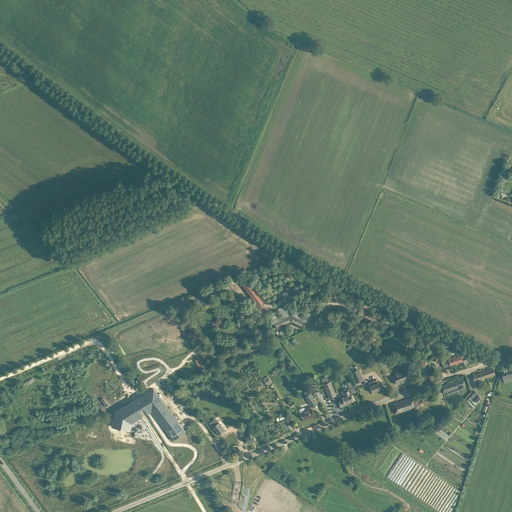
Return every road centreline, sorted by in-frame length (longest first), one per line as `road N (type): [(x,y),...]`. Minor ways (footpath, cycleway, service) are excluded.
road 1 (track): [(496,362),(299,259),(0,46)]
road 2 (unclassified): [(113,511),(511,357)]
road 3 (track): [(228,466),(199,422),(184,417),(156,384),(202,341)]
